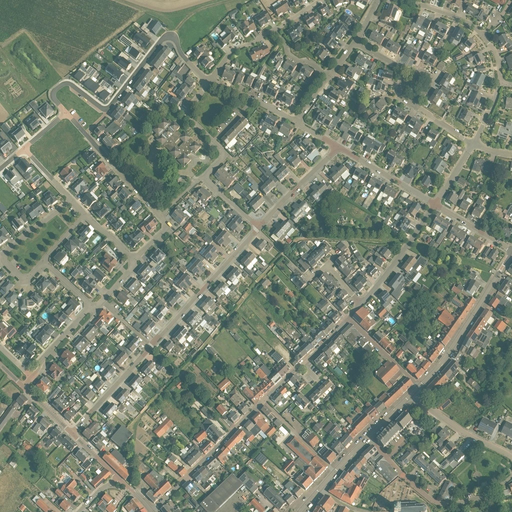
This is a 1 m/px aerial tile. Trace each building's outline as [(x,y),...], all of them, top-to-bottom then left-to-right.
[(284,14),(287,12),(286,10),(289,8),(285,2),(273,10),(278,17),(283,13),(284,14)] [(474,17),(478,10),(473,7),(473,8),(471,7),(472,6),(470,5),(471,4),(468,3),(465,8),(467,9),(466,12),(474,17)] [(327,10),(324,6),(318,10),(323,16),(327,14),(329,17),(333,13),(330,8),(327,10)] [(394,21),(398,9),(390,6),(388,12),(383,11),(380,20),(381,21),(386,22),(387,19),(394,21)] [(479,7),(478,10),(474,17),(482,22),(482,21),(485,22),(489,17),(483,14),(484,12),(483,10),(479,7)] [(261,28),(268,23),(267,22),(270,20),(265,12),(255,18),(261,28)] [(316,16),(315,14),(311,17),(310,15),(304,20),(308,26),(313,23),(315,25),(320,22),(317,18),(316,16)] [(349,28),(353,23),(349,20),(351,18),(346,14),(340,21),(341,21),(345,25),(349,28)] [(426,20),(420,17),(419,20),(418,20),(416,25),(413,24),(410,29),(413,31),(414,28),(420,31),(426,20)] [(429,33),(430,31),(427,30),(430,26),(429,26),(431,23),(426,20),(420,31),(425,34),(424,36),(426,38),(429,33)] [(256,29),(251,21),(248,23),(241,27),(246,36),(253,32),(253,31),(256,29)] [(344,35),(348,31),(343,28),(345,25),(341,21),(338,24),(337,26),(339,27),(337,30),(344,35)] [(155,22),(151,28),(145,24),(141,30),(147,34),(150,31),(155,35),(161,27),(155,22)] [(429,33),(432,34),(434,31),(439,34),(443,26),(438,23),(436,27),(436,26),(434,30),(431,29),(430,31),(429,33)] [(294,43),(300,39),(298,36),(301,35),(300,34),(303,32),(297,24),(293,27),(294,28),(287,32),(292,41),(294,43)] [(442,49),(446,41),(448,37),(445,36),(447,33),(447,32),(449,29),(443,26),(439,34),(437,37),(441,39),(437,47),(442,49)] [(233,30),(230,27),(224,32),(227,35),(222,39),(217,43),(222,49),(227,45),(226,44),(231,40),(233,41),(234,40),(234,41),(237,38),(238,37),(235,33),(236,33),(234,30),(233,30)] [(390,40),(396,30),(394,28),(391,33),(388,38),(390,40)] [(344,35),(337,30),(334,34),(330,31),(328,34),(335,39),(337,36),(341,40),(344,35)] [(459,43),(463,34),(456,30),(453,36),(449,34),(448,37),(446,41),(452,44),(454,40),(459,43)] [(375,42),(379,35),(373,32),(369,39),(375,42)] [(425,40),(424,42),(425,42),(428,44),(429,44),(432,36),(431,36),(432,34),(429,33),(426,38),(425,40)] [(334,48),(337,45),(333,42),(335,39),(328,34),(325,38),(327,40),(323,45),(331,50),(333,47),(334,48)] [(144,38),(140,35),(135,41),(145,48),(150,42),(144,38)] [(380,45),(384,38),(379,35),(375,42),(380,45)] [(508,41),(505,35),(498,39),(501,46),(500,47),(501,48),(505,46),(507,49),(511,46),(511,43),(510,40),(508,41)] [(137,52),(140,49),(123,36),(119,41),(131,50),(128,54),(136,60),(140,54),(137,52)] [(475,45),(470,40),(466,44),(464,41),(459,47),(463,52),(467,48),(469,50),(475,45)] [(391,52),(395,45),(389,41),(385,48),(391,52)] [(409,45),(406,44),(402,51),(405,52),(404,54),(409,57),(413,50),(415,48),(410,45),(409,45)] [(397,55),(401,48),(395,45),(391,52),(397,55)] [(201,56),(203,58),(208,54),(210,52),(204,46),(200,50),(198,52),(195,49),(193,52),(195,54),(193,55),(197,60),(201,56)] [(165,47),(161,52),(168,57),(171,52),(165,47)] [(269,53),(266,47),(261,50),(259,47),(252,51),(253,52),(249,54),(253,61),(259,58),(259,59),(264,57),(264,56),(269,53)] [(330,54),(323,48),(321,51),(320,50),(316,57),(323,62),(327,57),(327,58),(330,54)] [(415,61),(419,54),(413,50),(409,57),(415,61)] [(122,52),(118,58),(121,60),(118,64),(126,71),(127,69),(128,70),(131,66),(130,65),(131,64),(126,60),(129,58),(122,52)] [(161,52),(158,57),(164,62),(168,57),(161,52)] [(431,57),(431,56),(426,53),(422,60),(427,63),(431,57)] [(213,60),(210,56),(208,54),(203,58),(205,61),(201,64),(205,68),(206,67),(209,70),(214,65),(211,62),(213,60)] [(282,57),(277,54),(274,57),(273,56),(270,60),(275,64),(273,67),(275,68),(278,70),(283,62),(280,60),(282,57)] [(475,57),(473,54),(467,57),(465,59),(466,61),(468,60),(470,63),(475,61),(477,66),(480,65),(485,63),(481,55),(475,57)] [(372,63),(367,61),(367,60),(359,56),(355,63),(363,68),(365,64),(370,67),(369,70),(373,71),(376,65),(372,63)] [(158,57),(154,61),(161,66),(164,62),(158,57)] [(433,67),(437,60),(431,57),(427,63),(433,67)] [(153,71),(158,75),(160,73),(157,71),(161,66),(154,61),(151,66),(155,69),(153,71)] [(287,71),(292,64),(288,61),(283,68),(287,71)] [(294,71),(297,67),(292,64),(287,71),(292,74),(290,76),(293,78),(297,72),(294,71)] [(121,74),(121,75),(120,74),(120,73),(111,66),(112,67),(109,69),(112,71),(109,74),(119,82),(119,81),(123,76),(121,74)] [(178,66),(172,74),(175,76),(177,74),(181,68),(178,66)] [(302,79),(309,69),(304,66),(299,74),(304,76),(302,79)] [(222,78),(227,81),(231,73),(228,72),(230,69),(226,67),(223,72),(225,73),(222,78)] [(362,71),(357,67),(355,70),(350,68),(346,75),(353,79),(356,74),(359,76),(362,71)] [(84,82),(92,72),(88,69),(85,73),(84,73),(83,74),(79,71),(76,75),(77,75),(74,78),(80,82),(82,80),(84,82)] [(309,84),(313,79),(310,77),(313,72),(309,69),(302,79),(309,84)] [(156,78),(158,75),(153,71),(151,74),(147,71),(143,75),(150,80),(152,82),(156,78)] [(391,81),(393,74),(384,71),(383,75),(381,75),(380,78),(377,77),(376,81),(380,81),(383,82),(384,79),(391,81)] [(92,72),(84,82),(86,84),(84,86),(90,90),(95,83),(92,81),(93,79),(92,79),(95,75),(92,72)] [(299,74),(297,72),(293,78),(290,82),(293,84),(295,81),(299,74)] [(236,76),(231,73),(227,81),(232,83),(234,79),(237,80),(240,75),(240,74),(237,73),(236,76)] [(443,80),(449,84),(452,79),(453,78),(446,74),(443,80)] [(478,74),(477,75),(474,74),(471,78),(472,79),(482,84),(485,78),(482,76),(478,74)] [(143,75),(140,80),(146,85),(150,80),(143,75)] [(241,85),(245,78),(240,75),(237,80),(236,82),(241,85)] [(188,76),(185,79),(183,82),(185,83),(188,85),(193,89),(195,87),(194,86),(195,84),(190,80),(192,78),(188,76)] [(254,80),(249,77),(247,82),(245,85),(251,87),(254,80)] [(264,82),(259,79),(257,85),(254,89),(259,92),(262,87),(265,89),(265,88),(267,83),(264,82)] [(384,94),(386,86),(379,85),(380,81),(376,81),(376,80),(370,79),(369,82),(372,83),(373,83),(372,85),(377,87),(376,92),(384,94)] [(470,88),(476,91),(478,91),(478,92),(478,91),(474,89),(475,87),(477,88),(480,89),(482,84),(472,79),(469,84),(467,83),(466,85),(470,88)] [(143,89),(146,85),(140,80),(136,84),(143,89)] [(346,83),(341,80),(337,86),(342,89),(340,91),(345,94),(346,92),(345,91),(347,88),(350,90),(352,87),(354,84),(348,80),(346,83)] [(452,96),(453,94),(446,89),(449,84),(443,80),(439,85),(442,87),(441,89),(446,93),(452,96)] [(98,86),(95,83),(90,90),(95,94),(97,92),(99,93),(107,84),(103,81),(100,85),(99,84),(98,86)] [(270,97),(275,88),(276,86),(271,83),(271,84),(268,82),(267,83),(265,88),(268,89),(265,94),(270,97)] [(107,84),(99,93),(101,95),(99,98),(105,102),(107,99),(108,99),(111,96),(107,92),(108,91),(107,90),(110,86),(107,84)] [(145,91),(143,89),(136,84),(133,89),(142,96),(145,91)] [(193,89),(188,85),(186,88),(183,86),(180,91),(186,96),(188,93),(189,94),(193,89)] [(280,96),(283,90),(285,87),(283,86),(281,86),(279,91),(275,88),(270,97),(275,99),(277,94),(280,96)] [(182,104),(186,99),(184,98),(186,96),(180,91),(177,89),(176,88),(173,91),(173,92),(174,92),(173,93),(176,95),(179,98),(177,100),(182,104)] [(479,102),(482,97),(479,95),(475,93),(476,91),(470,88),(469,90),(470,91),(475,93),(472,99),(467,96),(467,97),(479,102)] [(286,105),(290,96),(285,94),(286,92),(283,90),(280,96),(283,98),(281,102),(286,105)] [(345,94),(340,91),(338,90),(337,93),(333,91),(331,94),(328,98),(337,103),(339,99),(339,98),(340,96),(346,99),(347,96),(345,94)] [(441,97),(443,94),(439,92),(436,90),(433,96),(442,101),(444,99),(441,97)] [(296,95),(292,93),(290,96),(286,105),(290,107),(293,102),(296,104),(299,98),(295,97),(296,95)] [(129,94),(126,98),(132,103),(136,99),(138,101),(140,98),(135,94),(133,97),(129,94)] [(182,104),(177,100),(174,98),(171,95),(167,100),(169,102),(167,104),(172,108),(174,105),(177,108),(179,105),(180,107),(182,104)] [(438,106),(442,101),(433,96),(429,101),(436,105),(438,106)] [(479,102),(467,97),(465,102),(463,101),(462,104),(470,108),(471,105),(473,106),(479,109),(481,104),(480,103),(479,102)] [(128,108),(132,103),(126,98),(122,103),(128,108)] [(329,106),(333,107),(334,105),(331,103),(325,99),(323,102),(329,106)] [(387,106),(384,103),(385,102),(382,100),(378,104),(374,101),(368,106),(372,110),(376,107),(381,112),(387,106)] [(31,103),(29,105),(38,115),(41,113),(46,119),(50,116),(50,117),(53,114),(53,113),(54,113),(52,111),(53,110),(50,107),(49,108),(47,106),(45,108),(42,105),(39,108),(36,105),(34,106),(31,103)] [(118,108),(115,113),(124,119),(127,115),(129,112),(124,109),(122,111),(118,108)] [(468,124),(471,119),(470,119),(471,116),(467,113),(468,110),(462,108),(460,113),(463,115),(460,120),(468,124)] [(398,119),(402,112),(397,109),(392,115),(398,119)] [(323,125),(327,117),(322,114),(323,112),(319,110),(316,116),(319,117),(317,121),(323,125)] [(403,122),(408,115),(402,112),(398,119),(403,122)] [(120,124),(124,119),(115,113),(111,117),(115,120),(113,123),(117,125),(120,128),(122,125),(120,124)] [(371,122),(378,117),(376,113),(369,118),(371,122)] [(27,125),(32,131),(39,125),(36,122),(39,120),(35,114),(30,119),(32,121),(27,125)] [(267,130),(274,118),(269,115),(266,120),(263,119),(259,125),(267,130)] [(328,128),(331,123),(336,126),(340,120),(338,118),(334,116),(332,120),(327,117),(323,125),(328,128)] [(275,133),(278,128),(275,126),(278,121),(274,118),(267,130),(271,132),(271,133),(274,135),(275,133)] [(174,122),(173,123),(170,120),(168,122),(164,119),(153,131),(156,134),(154,136),(157,139),(156,141),(162,146),(163,145),(170,152),(169,153),(175,159),(176,158),(178,160),(177,161),(184,168),(191,161),(187,157),(192,151),(195,154),(201,148),(195,142),(194,142),(191,139),(191,138),(185,133),(182,136),(177,131),(180,128),(174,122)] [(242,119),(239,122),(245,128),(248,124),(242,119)] [(412,131),(418,122),(413,119),(408,126),(407,128),(412,131)] [(235,126),(241,132),(245,128),(239,122),(235,126)] [(421,136),(421,135),(418,134),(424,125),(418,122),(412,131),(411,133),(417,136),(415,139),(417,141),(421,136)] [(5,123),(1,127),(6,133),(10,130),(5,123)] [(12,136),(18,143),(26,136),(23,132),(26,130),(21,124),(18,127),(20,130),(12,136)] [(278,135),(279,132),(284,135),(289,127),(284,124),(281,129),(278,128),(275,133),(278,135)] [(351,128),(343,124),(339,130),(344,133),(342,138),(344,139),(352,126),(351,128)] [(511,124),(510,127),(506,126),(505,129),(494,126),(492,135),(499,137),(498,140),(506,142),(508,135),(511,135),(511,124)] [(112,136),(121,129),(120,128),(117,125),(109,132),(112,136)] [(98,138),(104,132),(106,130),(102,126),(100,128),(94,133),(98,138)] [(235,126),(232,130),(238,135),(241,132),(235,126)] [(358,133),(360,130),(352,126),(344,139),(347,141),(349,136),(358,142),(362,135),(358,133)] [(290,142),(293,137),(290,135),(293,130),(289,127),(284,135),(282,139),(286,141),(287,140),(290,142)] [(232,130),(228,133),(234,139),(238,135),(232,130)] [(434,148),(437,143),(434,141),(438,135),(431,130),(426,140),(430,143),(429,145),(434,148)] [(12,143),(3,131),(0,133),(0,136),(4,141),(5,142),(0,146),(0,150),(4,155),(7,152),(7,153),(7,152),(9,151),(12,148),(11,146),(10,145),(12,143)] [(127,137),(124,133),(119,137),(122,141),(127,137)] [(237,142),(234,139),(228,133),(224,137),(230,143),(233,146),(235,143),(237,142)] [(102,142),(106,147),(112,141),(108,137),(102,142)] [(221,141),(227,147),(230,143),(224,137),(221,141)] [(301,146),(305,151),(312,145),(307,140),(305,141),(302,138),(296,144),(300,148),(301,146)] [(368,153),(374,143),(366,138),(363,144),(368,147),(365,152),(368,153)] [(112,141),(106,147),(110,151),(118,143),(114,139),(112,141)] [(451,157),(456,150),(450,147),(452,143),(446,140),(442,146),(447,149),(444,153),(443,153),(441,156),(446,160),(449,155),(451,157)] [(243,148),(241,146),(237,142),(235,143),(242,150),(243,148)] [(374,143),(368,153),(370,155),(372,150),(377,153),(379,151),(382,153),(386,147),(382,144),(381,147),(374,143)] [(319,154),(316,150),(312,145),(305,151),(300,156),(304,161),(307,158),(311,161),(311,162),(314,158),(315,157),(319,155),(319,154)] [(295,168),(301,163),(296,158),(299,156),(294,151),(290,155),(293,159),(289,162),(295,168)] [(97,158),(92,152),(89,155),(88,153),(82,158),(88,165),(89,165),(90,164),(97,158)] [(391,167),(397,156),(390,152),(386,158),(391,161),(388,165),(391,167)] [(285,178),(290,173),(283,166),(285,164),(276,154),(274,157),(282,165),(277,169),(285,178)] [(401,167),(404,161),(397,156),(391,167),(393,168),(396,164),(401,167)] [(492,163),(480,159),(479,162),(475,160),(472,171),(479,173),(480,170),(482,166),(485,167),(484,171),(491,173),(492,169),(490,168),(492,163)] [(444,170),(444,169),(443,168),(445,165),(437,160),(434,164),(437,166),(434,171),(441,175),(444,170)] [(34,171),(27,163),(21,167),(24,172),(21,174),(29,182),(32,180),(29,175),(34,171)] [(99,181),(102,178),(108,173),(104,168),(105,168),(100,163),(93,169),(98,174),(95,177),(99,181)] [(219,180),(226,172),(224,170),(226,167),(224,165),(214,176),(219,180)] [(417,168),(412,165),(409,168),(405,175),(412,180),(413,177),(416,179),(419,174),(423,167),(419,165),(417,168)] [(347,171),(342,166),(338,170),(334,166),(332,168),(341,177),(347,171)] [(68,184),(75,177),(67,168),(60,174),(63,177),(62,178),(68,184)] [(274,176),(280,182),(285,178),(277,169),(272,174),(267,168),(265,170),(271,177),(273,175),(274,176)] [(335,183),(341,177),(332,168),(330,170),(334,174),(329,178),(335,183)] [(269,179),(271,177),(265,170),(263,169),(261,171),(265,175),(269,179)] [(356,184),(362,173),(357,169),(353,176),(357,178),(357,179),(355,180),(353,182),(356,184)] [(11,174),(6,178),(12,184),(11,184),(14,188),(24,180),(16,171),(11,175),(11,174)] [(223,184),(233,173),(231,171),(228,174),(226,172),(219,180),(223,184)] [(228,188),(231,184),(235,180),(232,178),(235,175),(233,173),(223,184),(228,188)] [(364,182),(368,176),(362,173),(356,184),(358,185),(359,183),(359,181),(360,180),(364,182)] [(117,185),(116,183),(118,181),(114,176),(107,182),(112,187),(116,191),(120,187),(118,184),(117,185)] [(429,176),(428,179),(426,178),(421,185),(427,189),(430,184),(434,186),(437,181),(433,179),(429,176)] [(257,190),(259,188),(250,178),(248,180),(253,185),(257,190)] [(369,195),(377,182),(372,178),(368,185),(372,187),(372,188),(370,189),(369,191),(367,194),(369,195)] [(83,195),(85,193),(91,188),(89,186),(87,188),(85,186),(81,181),(72,189),(77,194),(80,191),(83,195)] [(276,186),(270,181),(266,185),(271,191),(276,186)] [(333,190),(326,182),(323,185),(323,184),(318,188),(315,185),(313,186),(322,196),(324,199),(327,196),(324,193),(327,189),(330,192),(333,190)] [(379,191),(383,185),(377,182),(369,195),(371,196),(373,194),(375,192),(374,190),(375,189),(379,191)] [(95,184),(91,188),(85,193),(87,195),(82,200),(84,201),(83,202),(86,206),(87,205),(89,207),(96,201),(90,194),(98,187),(95,184)] [(239,194),(241,192),(244,190),(237,184),(233,188),(239,194)] [(271,191),(266,185),(265,185),(261,189),(266,195),(271,191)] [(315,202),(322,196),(313,186),(311,188),(314,192),(310,196),(315,202)] [(382,197),(383,197),(385,198),(384,201),(383,203),(385,204),(393,191),(387,187),(383,194),(381,192),(376,200),(379,202),(382,197)] [(124,197),(127,200),(131,195),(125,188),(120,193),(118,195),(122,200),(124,197)] [(200,200),(207,192),(202,188),(197,193),(196,192),(193,195),(197,199),(198,198),(200,200)] [(460,201),(464,195),(465,193),(461,190),(457,197),(451,193),(447,201),(448,201),(448,202),(450,203),(453,204),(453,203),(455,205),(458,200),(460,201)] [(260,207),(265,203),(259,197),(255,192),(254,191),(249,196),(254,201),(255,201),(260,207)] [(394,200),(398,194),(393,191),(385,204),(387,205),(389,201),(389,199),(390,198),(393,199),(389,206),(392,208),(396,201),(394,200)] [(112,200),(118,195),(115,192),(109,197),(112,200)] [(207,202),(211,196),(207,192),(200,200),(203,202),(202,203),(205,206),(208,204),(207,202)] [(52,206),(57,202),(51,194),(46,198),(46,199),(43,201),(48,207),(51,205),(52,206)] [(249,196),(248,194),(245,197),(252,204),(250,206),(255,212),(260,207),(255,201),(254,201),(249,196)] [(466,212),(470,205),(465,203),(468,198),(464,195),(460,201),(463,203),(460,208),(466,212)] [(417,213),(421,208),(407,199),(405,202),(413,207),(411,209),(417,213)] [(479,219),(482,213),(479,211),(484,202),(479,199),(476,204),(478,205),(472,215),(479,219)] [(141,207),(142,207),(138,203),(136,205),(132,201),(126,206),(131,211),(133,210),(135,212),(136,212),(139,215),(144,211),(141,207)] [(294,205),(303,214),(308,207),(303,202),(299,207),(296,203),(294,205)] [(102,206),(99,203),(93,209),(96,212),(95,213),(101,220),(108,213),(102,206)] [(497,205),(495,203),(494,205),(493,204),(489,211),(493,213),(497,207),(497,206),(497,205)] [(40,215),(44,212),(37,204),(26,212),(32,220),(39,214),(40,215)] [(302,219),(305,216),(303,214),(294,205),(292,207),(295,211),(291,215),(293,217),(291,219),(296,224),(298,222),(297,220),(299,218),(302,219)] [(176,221),(183,213),(180,210),(181,210),(177,206),(174,209),(176,211),(171,216),(176,221)] [(417,213),(411,209),(410,212),(406,210),(405,212),(402,210),(400,213),(406,217),(408,214),(414,218),(417,213)] [(241,230),(244,227),(241,224),(243,223),(237,218),(239,216),(234,211),(231,214),(233,216),(229,220),(233,223),(241,230)] [(186,215),(183,213),(176,221),(180,225),(185,219),(187,221),(190,218),(186,215)] [(377,216),(384,221),(385,219),(380,216),(381,214),(379,213),(377,216)] [(407,228),(411,223),(405,219),(406,217),(400,213),(398,215),(401,217),(397,222),(407,228)] [(117,219),(113,214),(107,219),(112,224),(111,225),(117,231),(119,229),(120,230),(122,228),(121,228),(123,226),(117,219)] [(28,222),(23,216),(20,218),(21,220),(19,221),(17,219),(12,223),(18,231),(23,227),(22,225),(24,223),(25,224),(28,222)] [(440,227),(444,221),(437,217),(433,223),(433,224),(431,228),(434,230),(436,225),(440,227)] [(158,224),(151,218),(146,223),(145,222),(139,227),(143,233),(146,230),(150,234),(153,230),(152,229),(158,224)] [(220,224),(225,228),(226,226),(229,228),(234,232),(235,231),(238,234),(241,230),(233,223),(229,220),(229,219),(225,224),(222,222),(220,224)] [(441,234),(441,235),(441,234),(444,236),(444,235),(450,225),(444,221),(440,227),(443,230),(441,234)] [(277,223),(275,225),(287,235),(293,229),(285,222),(281,226),(277,223)] [(404,233),(407,228),(397,222),(394,227),(404,233)] [(505,228),(504,228),(505,225),(500,222),(496,228),(502,232),(501,234),(508,239),(511,233),(511,229),(510,229),(509,231),(505,228)] [(273,235),(279,240),(280,238),(282,241),(287,235),(275,225),(273,227),(277,230),(273,235)] [(91,231),(85,226),(83,229),(82,228),(81,230),(81,231),(78,234),(81,236),(79,239),(85,244),(89,239),(86,236),(91,231)] [(457,238),(461,231),(454,227),(447,238),(450,240),(453,235),(457,238)] [(2,245),(5,243),(4,243),(7,240),(5,237),(9,234),(4,228),(0,230),(0,233),(1,234),(0,234),(0,245),(2,245)] [(143,238),(137,231),(132,236),(129,239),(130,239),(127,242),(126,241),(127,241),(126,241),(128,244),(130,247),(130,246),(133,249),(137,245),(136,244),(143,238)] [(460,246),(467,235),(461,231),(457,238),(460,240),(457,244),(460,246)] [(228,245),(231,242),(228,239),(230,237),(225,233),(220,238),(228,245)] [(205,237),(211,243),(213,241),(206,234),(204,236),(205,237)] [(444,236),(441,234),(441,235),(436,243),(439,245),(445,236),(444,236)] [(215,259),(218,256),(215,253),(217,251),(211,247),(209,245),(211,243),(205,237),(203,239),(208,244),(204,249),(206,251),(215,259)] [(473,248),(477,241),(470,237),(464,248),(467,250),(469,245),(473,248)] [(82,244),(75,238),(72,241),(71,243),(70,242),(65,248),(71,254),(77,248),(76,248),(78,246),(79,248),(82,244)] [(225,248),(228,245),(220,238),(216,243),(221,247),(222,245),(225,248)] [(101,250),(107,245),(104,241),(98,246),(101,250)] [(256,247),(261,252),(264,248),(265,249),(268,252),(270,250),(273,247),(269,243),(266,246),(261,241),(256,247)] [(477,256),(481,249),(484,245),(477,241),(473,248),(477,250),(474,254),(477,256)] [(318,248),(319,249),(325,255),(326,257),(331,252),(329,250),(331,248),(325,242),(322,244),(318,248)] [(200,254),(196,251),(193,248),(191,250),(198,257),(201,255),(200,254)] [(493,261),(498,254),(488,248),(483,255),(493,261)] [(198,257),(191,250),(189,249),(188,250),(190,252),(189,253),(196,259),(198,257)] [(312,251),(320,260),(325,255),(319,249),(315,253),(313,251),(312,251)] [(391,254),(385,250),(382,253),(378,250),(374,255),(379,259),(381,256),(386,260),(391,254)] [(153,261),(149,265),(158,273),(162,269),(159,267),(163,263),(161,261),(165,257),(164,257),(158,251),(156,254),(155,254),(153,256),(151,259),(153,261)] [(215,259),(206,251),(201,256),(208,261),(209,260),(212,262),(215,259)] [(316,264),(320,260),(312,251),(308,255),(316,264)] [(342,253),(339,256),(337,257),(339,260),(335,263),(340,268),(349,259),(344,255),(346,253),(344,251),(342,253)] [(67,256),(63,252),(61,255),(60,254),(61,253),(60,253),(54,260),(57,263),(56,263),(59,266),(66,259),(65,258),(67,256)] [(252,264),(253,265),(257,261),(256,259),(250,253),(245,258),(252,264)] [(317,265),(316,264),(308,255),(306,253),(301,257),(302,258),(298,263),(302,267),(300,269),(304,273),(311,267),(312,269),(317,265)] [(112,258),(107,254),(104,257),(108,260),(102,266),(110,273),(113,269),(112,268),(117,263),(112,258)] [(379,259),(374,255),(376,256),(374,259),(371,257),(368,262),(373,265),(375,263),(381,268),(384,263),(379,259)] [(422,266),(426,261),(420,257),(416,262),(411,257),(406,263),(415,270),(419,264),(422,266)] [(253,266),(253,265),(252,264),(245,258),(241,263),(247,269),(249,270),(250,270),(253,267),(253,266)] [(349,259),(340,268),(338,269),(343,274),(351,266),(351,265),(347,261),(349,259)] [(202,274),(205,271),(202,268),(204,266),(199,261),(194,266),(202,274)] [(412,281),(419,273),(414,270),(415,270),(406,263),(401,270),(407,274),(405,276),(412,281)] [(148,268),(145,266),(141,270),(148,276),(152,272),(153,274),(156,271),(150,266),(148,268)] [(190,271),(195,276),(196,274),(199,277),(202,274),(194,266),(190,271)] [(351,275),(353,272),(355,270),(351,266),(343,274),(347,278),(344,281),(346,283),(350,279),(353,277),(351,275)] [(185,272),(181,267),(179,269),(180,271),(183,273),(181,275),(178,278),(181,281),(189,288),(192,285),(189,282),(191,280),(186,276),(183,274),(185,272)] [(378,272),(373,267),(371,269),(370,268),(368,270),(367,269),(365,271),(363,273),(365,275),(368,273),(372,278),(378,272)] [(90,270),(87,268),(83,272),(91,279),(93,281),(96,278),(101,283),(102,281),(103,282),(102,282),(103,282),(106,279),(105,279),(106,277),(98,270),(95,274),(93,272),(91,270),(90,270)] [(237,279),(241,274),(236,269),(231,274),(237,279)] [(148,276),(141,270),(137,274),(140,277),(138,279),(144,284),(146,282),(150,278),(148,276)] [(300,290),(306,284),(300,278),(302,276),(298,271),(294,275),(297,279),(293,283),(300,290)] [(362,287),(367,283),(365,281),(367,279),(361,273),(359,275),(361,276),(357,281),(362,287)] [(232,284),(237,279),(231,274),(226,279),(232,284)] [(330,278),(325,274),(323,276),(321,274),(314,280),(317,283),(319,280),(324,284),(325,283),(330,278)] [(403,279),(398,274),(393,280),(399,284),(402,287),(405,283),(407,285),(408,286),(410,283),(411,281),(412,281),(405,276),(403,279)] [(328,289),(334,283),(335,282),(331,277),(330,278),(325,283),(327,286),(325,288),(327,290),(326,291),(328,289)] [(511,280),(507,277),(505,281),(498,291),(508,297),(511,292),(511,280)] [(48,282),(44,278),(41,281),(40,281),(39,282),(39,283),(36,286),(37,287),(37,288),(39,290),(40,290),(43,292),(48,287),(53,292),(59,286),(51,278),(48,282)] [(97,285),(93,281),(91,279),(88,282),(87,281),(82,286),(87,291),(86,291),(90,295),(95,289),(94,288),(97,285)] [(142,287),(133,279),(131,281),(129,283),(138,291),(142,287)] [(264,279),(260,283),(264,288),(268,283),(264,279)] [(350,279),(346,283),(349,286),(355,293),(357,291),(359,293),(363,288),(362,287),(357,281),(354,284),(350,279)] [(397,298),(400,295),(397,293),(399,290),(396,288),(399,284),(393,280),(388,287),(394,291),(391,295),(396,300),(398,298),(397,298)] [(7,284),(3,281),(0,284),(0,287),(2,289),(6,293),(6,294),(8,292),(13,287),(9,282),(7,284)] [(187,291),(189,288),(181,281),(177,286),(182,290),(183,288),(187,291)] [(480,285),(476,283),(473,281),(466,292),(472,296),(476,290),(477,290),(480,285)] [(134,296),(138,291),(129,283),(127,285),(125,288),(131,294),(134,296)] [(223,294),(228,289),(222,283),(218,289),(223,294)] [(327,299),(329,301),(334,296),(339,291),(337,289),(338,288),(334,283),(328,289),(332,294),(327,299)] [(176,303),(181,298),(175,293),(177,290),(173,287),(171,289),(174,291),(171,294),(173,295),(171,298),(176,303)] [(461,292),(457,288),(454,287),(451,291),(458,296),(461,292)] [(216,301),(218,303),(221,305),(224,302),(222,301),(226,297),(223,294),(218,289),(213,294),(218,298),(216,301)] [(289,293),(286,290),(284,293),(291,299),(294,296),(290,292),(289,293)] [(348,296),(347,295),(344,292),(343,291),(341,293),(339,291),(334,296),(336,298),(337,297),(338,297),(340,300),(341,301),(346,301),(348,299),(347,297),(348,296)] [(11,295),(8,292),(6,294),(6,293),(0,299),(0,304),(2,306),(7,300),(11,304),(12,304),(16,299),(18,297),(13,293),(11,295)] [(380,304),(385,309),(389,305),(386,302),(390,298),(384,292),(378,297),(382,302),(380,304)] [(126,297),(124,296),(122,293),(117,298),(120,301),(122,303),(125,305),(128,302),(134,307),(137,303),(134,300),(128,294),(126,297)] [(38,305),(42,301),(35,294),(31,299),(32,300),(31,301),(27,301),(27,307),(33,307),(36,304),(38,305)] [(471,310),(476,302),(469,297),(464,305),(454,298),(451,302),(461,309),(457,315),(455,313),(452,317),(455,318),(462,323),(471,310)] [(164,317),(168,312),(163,307),(165,305),(161,301),(157,298),(155,300),(159,303),(154,308),(164,317)] [(163,299),(161,301),(165,305),(167,303),(172,307),(176,303),(171,298),(169,300),(168,298),(166,301),(163,299)] [(210,308),(214,304),(209,298),(204,303),(210,308)] [(27,307),(27,301),(27,299),(21,300),(21,301),(18,301),(16,299),(12,304),(16,308),(21,308),(21,310),(21,312),(26,317),(30,312),(27,309),(27,307)] [(499,303),(493,299),(489,305),(495,309),(497,306),(501,308),(503,309),(507,302),(505,300),(502,299),(499,303)] [(74,312),(80,306),(73,300),(68,306),(63,311),(69,316),(73,311),(74,312)] [(343,311),(348,307),(346,306),(348,304),(346,301),(341,301),(340,302),(336,302),(333,305),(338,310),(340,308),(343,311)] [(438,306),(437,309),(442,312),(447,303),(445,301),(441,308),(438,306)] [(217,328),(220,325),(211,316),(214,312),(211,310),(210,308),(204,303),(200,308),(205,313),(207,314),(204,317),(211,323),(214,325),(215,326),(217,328)] [(316,307),(322,313),(330,306),(327,303),(322,308),(318,304),(316,307)] [(164,317),(154,308),(148,315),(152,319),(155,317),(160,321),(164,317)] [(360,325),(369,316),(368,315),(369,314),(362,308),(352,318),(360,325)] [(381,318),(386,313),(387,312),(383,308),(376,314),(381,318)] [(452,317),(444,310),(442,313),(438,320),(446,326),(444,329),(453,335),(462,323),(455,318),(452,317)] [(480,318),(487,323),(490,317),(495,320),(497,318),(485,310),(480,318)] [(111,316),(108,313),(107,313),(104,311),(99,316),(100,317),(93,324),(94,326),(97,328),(98,329),(98,328),(99,330),(101,328),(99,327),(105,321),(108,324),(113,319),(110,316),(111,316)] [(328,319),(334,325),(335,324),(340,319),(335,313),(336,313),(334,311),(332,313),(333,314),(329,318),(328,319)] [(67,319),(60,313),(57,316),(51,323),(54,326),(56,327),(57,326),(59,328),(64,323),(64,322),(67,319)] [(131,313),(125,320),(127,322),(134,315),(131,313)] [(146,317),(147,318),(143,323),(151,331),(156,326),(151,321),(152,319),(148,315),(146,313),(144,315),(146,318),(146,317)] [(196,313),(191,318),(197,323),(199,326),(204,320),(209,325),(209,324),(212,327),(214,325),(211,323),(204,317),(202,319),(196,313)] [(367,332),(371,329),(376,323),(369,316),(360,325),(367,332)] [(197,323),(191,318),(186,323),(192,328),(195,330),(199,326),(197,323)] [(488,338),(486,336),(488,333),(486,332),(490,325),(487,323),(480,318),(466,338),(472,342),(473,342),(482,348),(486,341),(488,338)] [(335,327),(333,325),(334,325),(328,319),(327,320),(327,319),(324,322),(327,325),(320,331),(319,329),(318,329),(326,336),(335,327)] [(502,333),(507,326),(504,325),(499,321),(494,328),(502,333)] [(141,326),(137,322),(133,327),(140,333),(142,331),(147,336),(151,331),(143,323),(141,326)] [(7,330),(1,324),(0,324),(0,336),(4,340),(7,336),(10,339),(17,332),(10,326),(7,330)] [(46,344),(48,342),(47,341),(50,338),(49,337),(54,331),(48,325),(41,332),(42,333),(36,340),(43,346),(45,343),(46,344)] [(356,332),(354,330),(355,329),(351,325),(340,334),(339,333),(339,334),(344,338),(346,337),(351,332),(354,334),(356,332)] [(92,328),(90,326),(88,328),(86,330),(95,339),(99,334),(97,332),(95,330),(92,328)] [(177,333),(185,340),(189,336),(194,340),(195,339),(196,340),(198,338),(196,336),(191,331),(189,334),(182,327),(177,333)] [(301,327),(298,330),(303,335),(302,336),(304,338),(303,338),(313,348),(318,344),(312,338),(312,339),(301,327)] [(318,344),(326,336),(318,329),(311,336),(312,338),(318,344)] [(444,347),(450,340),(453,335),(444,329),(441,333),(443,335),(438,342),(444,347)] [(91,343),(95,339),(86,330),(84,332),(84,333),(82,335),(88,341),(89,341),(91,343)] [(384,339),(390,333),(388,331),(385,334),(383,333),(380,335),(378,333),(373,338),(379,344),(384,339)] [(362,338),(356,332),(354,334),(351,332),(346,337),(344,338),(344,339),(364,359),(373,351),(367,344),(368,343),(363,338),(362,338)] [(137,349),(141,344),(136,339),(138,337),(134,333),(132,335),(134,338),(132,340),(134,341),(131,344),(137,349)] [(173,338),(177,342),(175,344),(182,351),(183,350),(183,351),(185,348),(181,345),(185,340),(177,333),(173,338)] [(344,339),(344,338),(339,334),(331,341),(332,342),(338,348),(341,345),(339,343),(344,339)] [(87,342),(81,337),(78,339),(76,341),(85,349),(89,345),(87,343),(87,342)] [(303,338),(301,340),(301,341),(305,345),(301,349),(306,355),(312,350),(313,348),(303,338)] [(472,342),(466,338),(462,347),(459,352),(464,354),(464,352),(466,353),(468,350),(468,349),(472,342)] [(379,344),(388,352),(390,355),(394,351),(393,350),(395,347),(391,344),(390,345),(384,339),(379,344)] [(131,344),(127,340),(121,347),(118,345),(125,351),(127,348),(132,353),(137,349),(131,344)] [(443,349),(444,347),(438,342),(435,345),(429,340),(427,342),(426,341),(425,343),(430,347),(433,349),(439,354),(443,349)] [(81,354),(85,349),(76,341),(74,343),(75,343),(72,346),(79,352),(79,351),(81,354)] [(419,352),(416,349),(408,341),(402,349),(405,352),(408,349),(416,356),(419,352)] [(182,351),(175,344),(173,346),(169,342),(164,348),(169,352),(172,350),(178,355),(180,352),(182,351)] [(338,349),(338,348),(332,342),(329,345),(330,346),(327,348),(334,355),(335,354),(336,355),(340,351),(338,349)] [(26,348),(22,343),(18,347),(19,348),(16,351),(17,352),(17,353),(18,355),(19,354),(20,354),(23,357),(24,356),(30,361),(35,355),(32,353),(36,349),(30,344),(26,348)] [(128,358),(123,353),(125,351),(118,345),(116,347),(121,352),(119,354),(121,355),(118,358),(116,355),(115,355),(124,363),(128,358)] [(298,363),(302,359),(297,353),(290,346),(289,347),(287,349),(296,358),(294,359),(298,363)] [(467,354),(472,357),(477,350),(472,347),(467,354)] [(207,351),(213,358),(217,354),(211,348),(207,351)] [(334,355),(327,348),(326,350),(325,349),(322,352),(326,356),(327,355),(330,359),(333,357),(333,356),(334,355)] [(301,349),(297,353),(302,359),(306,355),(301,349)] [(432,363),(439,354),(433,349),(429,355),(425,352),(423,355),(426,358),(432,363)] [(70,354),(67,351),(62,357),(62,358),(60,361),(67,368),(70,365),(69,364),(75,357),(71,353),(70,354)] [(323,359),(326,363),(329,360),(330,359),(327,355),(326,356),(322,352),(321,351),(314,358),(311,360),(319,368),(322,366),(321,364),(320,362),(323,359)] [(456,352),(451,359),(458,362),(459,362),(463,365),(465,360),(461,358),(462,356),(456,352)] [(273,369),(276,373),(282,378),(290,371),(288,369),(285,366),(280,361),(282,359),(277,353),(274,355),(279,362),(277,364),(279,367),(278,368),(276,366),(273,369)] [(124,363),(115,355),(113,357),(115,359),(113,361),(110,359),(109,358),(107,360),(109,361),(108,361),(112,365),(114,362),(120,367),(124,363)] [(423,364),(418,359),(415,363),(425,372),(431,365),(425,361),(423,364)] [(111,377),(116,372),(110,367),(112,365),(108,361),(106,360),(100,366),(106,372),(111,377)] [(452,361),(441,374),(449,381),(450,382),(458,373),(456,371),(459,366),(452,361)] [(155,367),(150,362),(146,367),(151,371),(152,373),(157,368),(161,371),(164,368),(159,363),(155,367)] [(391,365),(388,362),(378,371),(383,376),(393,365),(392,363),(391,365)] [(418,380),(424,373),(413,363),(407,369),(418,380)] [(63,376),(64,375),(64,373),(62,371),(55,365),(51,369),(53,370),(48,374),(55,380),(57,377),(57,378),(60,375),(61,376),(63,376)] [(393,385),(397,382),(396,380),(402,374),(393,365),(383,376),(390,383),(393,385)] [(257,384),(255,385),(264,395),(274,386),(275,385),(260,369),(257,366),(254,369),(256,372),(255,373),(262,380),(261,380),(264,383),(259,388),(258,388),(259,386),(257,384)] [(282,378),(276,373),(273,376),(270,373),(264,366),(260,369),(275,385),(282,378)] [(149,374),(151,371),(146,367),(141,372),(147,376),(145,378),(149,382),(150,380),(148,378),(150,375),(149,374)] [(337,367),(333,371),(339,377),(343,373),(337,367)] [(387,386),(390,383),(383,376),(378,371),(375,374),(387,386)] [(111,377),(106,372),(104,374),(102,373),(100,375),(98,373),(96,375),(97,377),(99,379),(101,377),(107,381),(111,377)] [(425,391),(433,401),(444,389),(442,387),(449,381),(441,374),(425,391)] [(253,380),(247,375),(244,377),(250,383),(253,380)] [(143,381),(137,376),(133,381),(138,386),(140,383),(142,385),(144,382),(147,385),(149,382),(145,378),(143,381)] [(295,385),(300,381),(295,376),(290,381),(295,385)] [(44,393),(48,389),(46,386),(49,383),(43,377),(38,383),(39,384),(37,387),(39,389),(38,390),(41,392),(42,391),(44,393)] [(100,379),(99,379),(97,377),(92,382),(89,380),(89,381),(86,384),(89,387),(91,385),(98,391),(103,385),(99,381),(100,379)] [(226,379),(222,383),(226,388),(231,384),(226,379)] [(403,394),(413,385),(407,379),(397,388),(403,394)] [(357,389),(362,383),(359,380),(353,385),(357,389)] [(132,393),(136,396),(137,395),(138,394),(135,392),(137,389),(136,388),(138,386),(133,381),(129,386),(134,391),(132,393)] [(178,381),(174,385),(175,385),(176,387),(179,390),(183,386),(178,381)] [(265,395),(264,395),(255,385),(251,381),(249,385),(252,388),(252,387),(254,389),(251,392),(259,400),(265,395)] [(298,393),(299,392),(300,391),(299,390),(304,385),(300,381),(295,385),(298,389),(296,391),(298,393)] [(332,386),(327,381),(323,386),(328,391),(331,387),(333,389),(335,387),(333,385),(332,386)] [(456,394),(459,391),(451,383),(448,386),(456,394)] [(323,395),(328,391),(323,386),(318,390),(323,395)] [(86,387),(83,390),(81,392),(77,389),(76,391),(81,396),(81,397),(82,398),(83,396),(89,401),(94,395),(88,390),(89,390),(86,387)] [(284,404),(287,401),(282,397),(287,391),(283,387),(271,400),(277,406),(281,402),(284,404)] [(58,388),(47,400),(50,402),(57,395),(61,390),(58,388)] [(254,405),(259,400),(251,392),(247,388),(242,392),(254,405)] [(403,394),(397,388),(389,395),(386,392),(378,400),(385,408),(386,410),(403,394)] [(244,415),(249,410),(242,402),(236,395),(238,393),(235,389),(227,396),(244,415)] [(130,395),(125,390),(120,395),(126,400),(128,397),(129,399),(130,398),(135,402),(138,398),(136,396),(132,393),(130,395)] [(318,400),(323,395),(318,390),(313,394),(318,400)] [(297,406),(300,404),(305,399),(301,395),(299,393),(297,395),(299,396),(295,400),(297,401),(295,404),(297,406)] [(315,407),(317,405),(315,403),(318,400),(313,394),(309,399),(314,404),(313,405),(315,407)] [(120,395),(116,400),(121,404),(119,407),(123,410),(125,408),(123,406),(125,403),(123,402),(126,400),(120,395)] [(22,407),(28,401),(22,396),(17,402),(16,401),(12,405),(10,407),(0,421),(0,430),(15,411),(14,410),(15,408),(16,409),(19,405),(22,407)] [(75,403),(69,397),(66,401),(65,400),(56,409),(61,414),(69,406),(71,408),(75,403)] [(82,398),(81,397),(78,400),(81,402),(85,406),(87,403),(83,400),(82,398)] [(62,401),(59,398),(52,406),(56,409),(65,400),(64,399),(62,401)] [(385,408),(378,400),(376,398),(374,400),(378,405),(373,409),(378,414),(385,408)] [(442,411),(451,403),(447,398),(438,406),(442,411)] [(314,408),(310,403),(309,404),(305,399),(300,404),(301,405),(304,408),(304,409),(308,405),(310,407),(309,409),(311,411),(314,408)] [(373,409),(368,403),(365,406),(369,410),(364,414),(371,421),(378,414),(373,409)] [(112,404),(108,409),(113,414),(115,411),(117,412),(119,410),(121,413),(123,410),(119,407),(117,409),(112,404)] [(231,410),(228,412),(227,412),(220,406),(216,409),(222,416),(225,414),(228,418),(234,424),(239,418),(234,413),(231,410)] [(35,422),(38,419),(35,417),(39,413),(33,407),(26,414),(35,422)] [(271,413),(265,407),(261,411),(271,421),(274,418),(270,415),(271,413)] [(70,422),(74,417),(78,413),(75,411),(72,408),(64,417),(70,422)] [(111,416),(113,414),(108,409),(103,414),(109,419),(107,421),(111,424),(112,423),(112,422),(110,420),(112,417),(111,416)] [(206,417),(210,414),(206,409),(202,412),(206,417)] [(395,423),(396,424),(399,427),(403,431),(406,427),(408,428),(410,427),(408,425),(412,420),(415,423),(415,422),(417,420),(414,417),(415,416),(407,410),(395,423)] [(256,425),(261,430),(266,424),(262,420),(263,419),(261,417),(258,413),(251,419),(256,425)] [(359,433),(371,421),(364,414),(354,425),(351,422),(352,421),(348,418),(346,420),(351,425),(353,426),(359,433)] [(47,430),(52,425),(45,418),(39,425),(38,423),(33,430),(37,433),(39,430),(38,430),(41,426),(46,430),(47,429),(47,430)] [(166,432),(173,424),(167,418),(160,426),(166,432)] [(485,432),(490,422),(483,418),(478,429),(485,432)] [(278,419),(273,424),(278,429),(283,425),(278,419)] [(208,420),(207,420),(202,425),(200,427),(200,428),(212,441),(216,444),(224,436),(224,435),(223,436),(212,424),(208,420)] [(94,436),(95,435),(99,431),(96,428),(98,426),(95,422),(83,435),(89,440),(94,435),(94,436)] [(254,427),(249,422),(244,427),(244,428),(241,431),(249,440),(250,440),(249,441),(250,443),(262,431),(261,430),(256,425),(254,427)] [(491,436),(497,425),(490,422),(485,432),(491,436)] [(508,436),(511,428),(511,425),(506,422),(501,433),(508,436)] [(313,430),(317,434),(322,429),(318,424),(313,430)] [(123,425),(118,431),(114,435),(111,439),(111,440),(122,449),(134,434),(126,428),(123,425)] [(340,436),(337,433),(339,431),(333,425),(326,433),(332,438),(333,438),(337,442),(345,449),(352,440),(353,439),(349,435),(346,432),(342,428),(341,428),(346,433),(345,433),(343,436),(342,435),(340,436)] [(383,449),(387,446),(389,444),(391,446),(393,444),(391,442),(400,433),(392,425),(376,442),(383,449)] [(166,432),(160,426),(153,432),(159,438),(166,432)] [(359,433),(353,426),(348,431),(343,426),(342,428),(346,432),(349,435),(353,439),(359,433)] [(434,435),(436,433),(439,430),(436,426),(430,431),(434,435)] [(270,428),(265,434),(269,438),(276,431),(272,427),(270,428)] [(62,445),(63,444),(57,439),(61,435),(61,434),(56,429),(51,435),(54,438),(51,441),(51,440),(50,441),(47,438),(44,442),(50,447),(56,439),(58,442),(62,445)] [(313,448),(320,441),(313,434),(312,434),(308,429),(304,433),(305,434),(302,437),(313,448)] [(202,430),(194,438),(199,444),(205,439),(208,436),(202,430)] [(249,440),(241,431),(239,430),(235,435),(242,441),(243,439),(247,442),(249,440)] [(440,447),(443,444),(442,442),(450,436),(444,430),(438,435),(440,438),(435,442),(438,445),(440,447)] [(96,438),(91,443),(96,447),(104,438),(100,434),(96,438)] [(65,439),(61,435),(57,439),(63,444),(71,452),(77,446),(67,437),(65,439)] [(235,435),(231,440),(241,449),(243,447),(239,443),(242,441),(235,435)] [(298,459),(294,463),(295,465),(314,482),(327,468),(318,459),(316,457),(294,437),(286,445),(286,446),(291,450),(296,455),(298,457),(297,459),(298,459)] [(104,438),(96,447),(100,452),(106,446),(103,443),(104,442),(106,440),(104,438)] [(241,449),(231,440),(225,447),(230,452),(234,456),(237,453),(232,449),(235,447),(239,451),(241,449)] [(205,455),(214,447),(209,442),(200,450),(203,453),(205,455)] [(339,455),(345,449),(337,442),(333,446),(331,444),(329,447),(339,455)] [(455,448),(450,443),(446,447),(443,444),(440,447),(438,449),(442,454),(446,450),(449,453),(455,448)] [(196,462),(202,457),(201,456),(203,453),(200,450),(195,445),(190,450),(194,454),(191,457),(187,453),(196,462)] [(374,459),(372,456),(373,455),(377,451),(372,446),(365,453),(374,463),(376,465),(384,473),(392,481),(398,475),(390,467),(391,467),(387,462),(379,454),(374,459)] [(230,452),(225,447),(224,447),(219,452),(215,457),(223,465),(228,460),(228,461),(230,459),(227,455),(230,452)] [(330,465),(336,458),(329,451),(324,447),(318,453),(322,458),(330,465)] [(409,461),(415,455),(409,448),(407,451),(408,452),(404,456),(409,461)] [(72,455),(78,460),(79,459),(83,464),(84,464),(90,458),(89,457),(89,458),(82,450),(78,454),(76,451),(72,455)] [(128,462),(117,450),(111,455),(109,453),(103,459),(125,481),(131,475),(123,468),(128,462)] [(458,463),(464,457),(459,452),(453,457),(451,455),(446,459),(450,464),(455,459),(458,463)] [(196,462),(187,453),(184,455),(181,457),(191,467),(196,462)] [(361,457),(357,461),(363,466),(366,462),(367,462),(368,463),(369,461),(373,464),(374,463),(365,453),(361,456),(361,457)] [(420,467),(425,462),(421,458),(423,456),(420,454),(414,461),(420,467)] [(409,461),(404,456),(401,460),(399,459),(396,461),(403,468),(409,461)] [(214,470),(220,464),(218,462),(214,458),(205,466),(209,470),(212,467),(214,470)] [(84,464),(81,467),(85,470),(91,464),(87,460),(84,464)] [(287,475),(295,465),(294,463),(290,460),(281,470),(287,475)] [(366,469),(363,466),(357,461),(353,465),(359,470),(361,468),(364,471),(367,473),(369,471),(366,468),(366,469)] [(180,470),(171,462),(168,466),(181,478),(187,472),(182,467),(180,470)] [(429,465),(425,462),(420,467),(427,473),(432,468),(429,465)] [(362,475),(359,472),(360,471),(359,470),(353,465),(350,469),(355,474),(356,475),(358,476),(361,478),(367,482),(369,478),(366,477),(367,476),(363,474),(362,475)] [(375,466),(374,466),(377,469),(376,470),(379,473),(390,483),(392,481),(384,473),(376,465),(375,466)] [(208,473),(203,468),(198,473),(207,482),(214,475),(210,471),(208,473)] [(438,473),(433,469),(432,468),(427,473),(433,479),(438,473)] [(91,484),(93,486),(96,489),(111,475),(106,469),(91,484)] [(355,474),(350,469),(346,474),(344,473),(345,472),(344,472),(339,479),(347,484),(349,484),(356,475),(355,474)] [(158,500),(171,487),(165,481),(153,471),(144,480),(153,489),(150,492),(146,496),(154,504),(158,500)] [(207,482),(198,473),(193,478),(198,483),(201,481),(204,484),(202,486),(205,489),(210,485),(207,482)] [(253,495),(256,491),(258,489),(254,486),(257,483),(245,473),(238,481),(241,483),(243,485),(253,495)] [(296,481),(306,491),(313,483),(306,476),(303,473),(296,481)] [(442,477),(438,473),(433,479),(440,485),(446,478),(444,475),(442,477)] [(215,511),(243,485),(241,483),(238,481),(232,475),(206,499),(200,505),(205,511),(215,511)] [(362,491),(367,482),(361,478),(355,488),(359,489),(362,491)] [(74,503),(80,496),(73,489),(77,484),(71,479),(66,485),(66,484),(61,489),(74,503)] [(338,479),(329,493),(341,501),(351,506),(354,499),(359,489),(355,488),(353,486),(352,486),(349,484),(347,484),(339,479),(338,479)] [(197,487),(192,481),(189,484),(188,483),(183,487),(191,496),(194,494),(192,492),(194,490),(195,491),(198,488),(197,487)] [(453,489),(455,486),(447,481),(442,489),(449,493),(451,488),(453,489)] [(300,490),(293,483),(290,485),(295,490),(292,493),(298,499),(303,493),(300,490)] [(284,501),(276,494),(270,488),(263,495),(280,510),(286,503),(284,501)] [(289,506),(294,501),(289,496),(292,494),(287,489),(283,493),(288,498),(284,501),(286,503),(289,506)] [(449,497),(450,495),(448,493),(449,493),(442,489),(438,497),(445,500),(447,496),(449,497)] [(110,503),(113,501),(107,495),(97,505),(99,506),(98,508),(102,511),(104,511),(107,510),(106,509),(111,504),(110,503)] [(329,511),(330,511),(335,504),(325,497),(317,507),(323,511),(329,511)] [(65,501),(61,498),(56,504),(60,508),(60,507),(66,511),(71,506),(65,501)] [(40,500),(39,499),(35,504),(36,504),(44,511),(50,511),(51,510),(40,500)] [(140,511),(144,510),(135,499),(125,508),(128,511),(140,511)] [(272,511),(270,511),(264,511),(266,511),(255,499),(251,503),(259,511),(272,511)] [(415,503),(414,503),(410,504),(410,503),(409,503),(409,504),(405,504),(405,503),(404,503),(404,504),(400,504),(400,503),(399,503),(399,504),(399,508),(393,508),(392,511),(426,511),(426,509),(427,509),(426,508),(425,509),(424,507),(424,506),(423,505),(423,506),(420,507),(420,505),(420,503),(415,503)]
